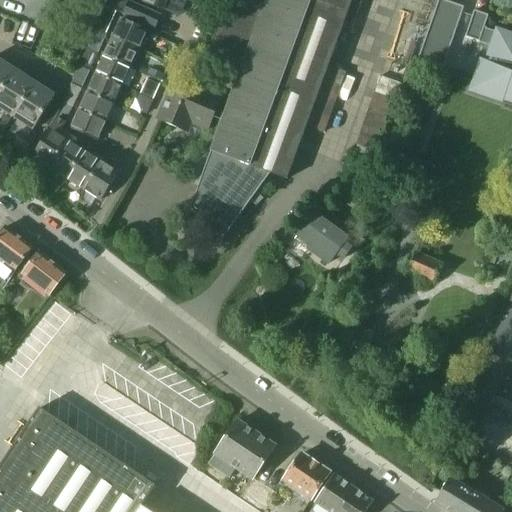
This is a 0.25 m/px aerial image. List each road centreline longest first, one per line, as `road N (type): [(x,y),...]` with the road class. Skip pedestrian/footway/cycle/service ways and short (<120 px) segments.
road 1 (tertiary): [(417,511),(0,197)]
road 2 (residential): [(118,192),(203,0)]
